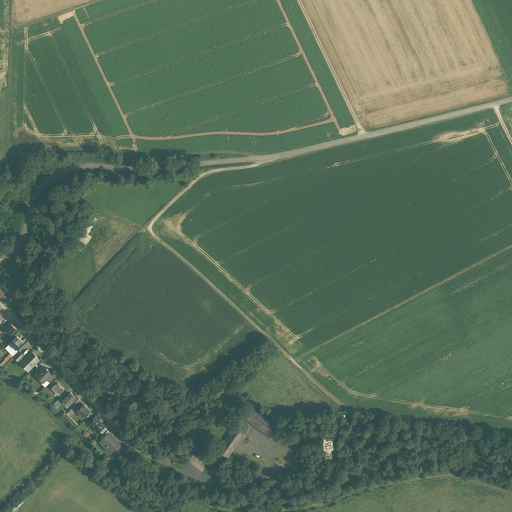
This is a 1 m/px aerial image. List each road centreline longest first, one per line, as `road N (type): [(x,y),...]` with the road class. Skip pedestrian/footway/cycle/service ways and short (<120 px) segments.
road 1 (track): [(295,362),(150,228),(201,175),(259,163),(256,155),(140,159),(101,150),(58,158),(9,147),(13,0)]
road 2 (tertiary): [(511,99),(285,155),(60,174),(36,196),(22,242),(0,265)]
road 3 (track): [(511,246),(295,362)]
road 4 (track): [(511,433),(345,407),(295,362)]
road 5 (track): [(287,511),(449,474),(511,494)]
road 6 (residential): [(0,304),(145,456)]
road 7 (track): [(298,0),(363,136)]
